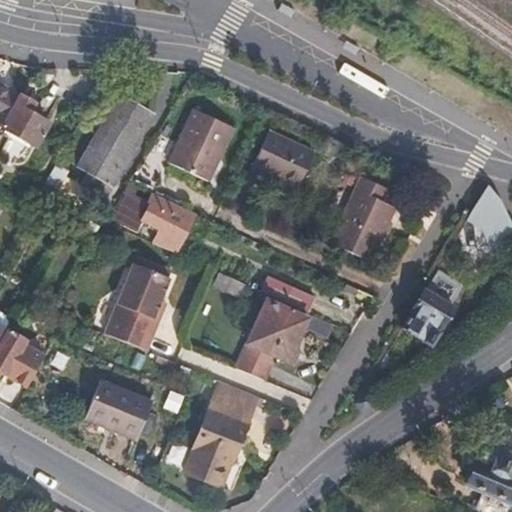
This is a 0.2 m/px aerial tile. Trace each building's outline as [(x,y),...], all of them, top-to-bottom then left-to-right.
[(0,130),(1,128),(20,96),(3,87),(0,84),(0,130)] [(31,114),(36,106),(25,99),(20,96),(1,128),(37,149),(50,126),(31,114)] [(111,183),(152,113),(121,96),(81,165),(90,170),(83,182),(98,191),(105,179),(111,183)] [(210,183),(234,134),(236,129),(197,110),(194,116),(170,164),(210,183)] [(300,186),(308,168),(315,155),(270,134),(254,169),(273,179),(275,174),(300,186)] [(371,262),(397,209),(385,204),(390,190),(363,178),(332,244),(371,262)] [(197,216),(152,196),(149,205),(135,198),(138,190),(127,185),(123,192),(125,192),(113,213),(115,214),(112,221),(136,233),(141,222),(158,231),(151,244),(178,257),(197,216)] [(480,229),(498,198),(486,186),(465,220),(480,229)] [(488,251),(511,226),(498,198),(480,229),(488,251)] [(165,304),(159,301),(167,279),(133,265),(104,336),(145,353),(165,304)] [(439,306),(454,280),(434,269),(418,294),(439,306)] [(239,284),(215,273),(210,285),(234,296),(239,284)] [(317,300),(271,280),(264,295),(310,315),(317,300)] [(428,347),(448,310),(439,306),(418,294),(395,330),(412,339),(410,342),(412,347),(421,351),(423,350),(425,347),(428,347)] [(293,350),(304,329),(326,338),(332,326),(310,315),(307,321),(266,302),(236,368),(264,381),(272,364),(269,362),(272,357),(291,366),(298,352),(293,350)] [(0,345),(0,370),(6,374),(24,384),(25,385),(42,356),(23,345),(25,341),(8,332),(0,345)] [(135,439),(150,403),(100,382),(85,419),(135,439)] [(209,404),(218,407),(249,420),(258,399),(219,383),(209,404)] [(373,403),(355,392),(350,401),(357,414),(373,403)] [(218,407),(209,404),(208,409),(212,411),(187,474),(221,489),(249,420),(218,407)] [(511,511),(511,506),(505,504),(506,500),(511,503),(511,462),(498,456),(502,450),(485,442),(482,449),(479,448),(461,484),(469,488),(461,507),(472,511),(511,511)]
